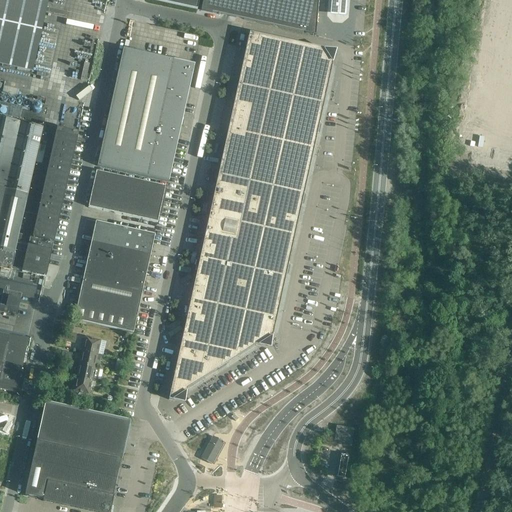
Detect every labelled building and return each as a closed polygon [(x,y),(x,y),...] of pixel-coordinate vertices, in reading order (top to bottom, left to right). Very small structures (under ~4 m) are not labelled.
[(0,0),(0,65),(32,73),(48,0),(0,0)] [(199,0),(152,0),(197,10),(199,0)] [(212,13),(305,33),(316,36),(317,24),(318,0),(203,0),(201,11),(212,13)] [(348,15),(348,0),(331,0),(331,14),(348,15)] [(511,0),(497,0),(488,36),(511,42),(511,0)] [(249,33),(243,62),(329,81),(329,80),(331,67),(332,67),(330,66),(332,54),(320,51),(321,49),(249,33)] [(123,49),(97,167),(166,182),(169,182),(181,125),(183,126),(184,121),(182,120),(194,65),(123,49)] [(243,62),(237,90),(323,109),(322,109),(325,95),(326,96),(326,95),(328,81),(329,82),(329,81),(243,62)] [(80,80),(85,82),(89,64),(84,63),(80,80)] [(481,66),(461,152),(489,159),(509,73),(481,66)] [(237,90),(231,118),(317,137),(316,137),(319,124),(320,124),(320,123),(319,123),(322,110),(323,110),(323,109),(237,90)] [(1,97),(0,101),(0,104),(29,111),(31,103),(1,97)] [(0,117),(19,122),(21,110),(0,105),(0,117)] [(0,272),(1,268),(10,270),(14,253),(17,253),(19,244),(16,244),(34,163),(41,165),(45,147),(38,145),(42,129),(0,118),(0,272)] [(231,118),(224,147),(311,165),(310,165),(313,152),(314,152),(314,151),(313,151),(316,138),(317,138),(317,137),(231,118)] [(23,255),(26,255),(22,272),(31,274),(31,275),(36,276),(36,275),(42,277),(46,277),(51,252),(53,243),(54,243),(78,134),(57,129),(32,238),(30,237),(28,246),(25,246),(23,255)] [(224,147),(218,175),(305,194),(305,193),(304,193),(307,180),(308,180),(308,179),(307,179),(310,166),(311,166),(311,165),(224,147)] [(88,208),(157,223),(165,187),(96,172),(88,208)] [(218,175),(212,203),(298,222),(298,221),(301,208),(302,207),(301,207),(304,194),(305,194),(218,175)] [(212,203),(200,259),(286,278),(286,277),(285,277),(288,264),(289,264),(289,263),(288,263),(291,250),(292,250),(292,249),(294,236),(295,236),(295,235),(298,222),(212,203)] [(96,222),(74,320),(133,333),(155,235),(96,222)] [(200,259),(193,287),(280,306),(279,305),(282,292),(283,292),(282,291),(285,278),(286,278),(200,259)] [(193,287),(187,315),(274,334),(273,334),(276,320),(277,321),(277,320),(276,320),(279,306),(280,307),(280,306),(193,287)] [(0,305),(0,310),(17,315),(19,307),(21,299),(2,295),(1,303),(0,305)] [(187,315),(181,344),(238,357),(239,357),(239,356),(255,346),(256,346),(256,345),(273,334),(274,335),(274,334),(187,315)] [(0,332),(0,389),(17,393),(28,339),(0,332)] [(86,338),(83,351),(97,355),(100,341),(86,338)] [(181,344),(175,373),(203,379),(204,379),(205,379),(205,378),(221,368),(222,368),(222,367),(238,357),(181,344)] [(60,360),(70,362),(72,354),(62,351),(60,360)] [(80,363),(80,365),(95,368),(96,360),(101,361),(103,356),(97,355),(83,351),(82,357),(80,358),(79,361),(80,363)] [(77,378),(92,381),(97,382),(100,369),(95,368),(80,365),(79,366),(78,367),(77,371),(78,372),(77,378)] [(203,379),(175,373),(169,400),(174,401),(174,399),(182,401),(185,389),(186,389),(187,390),(188,390),(187,389),(203,379)] [(92,381),(77,378),(74,392),(89,395),(92,381)] [(45,403),(35,451),(119,470),(121,460),(122,460),(130,421),(45,403)] [(10,419),(0,416),(0,424),(9,427),(10,419)] [(337,427),(334,444),(351,447),(353,430),(337,427)] [(201,459),(212,465),(224,442),(213,437),(201,459)] [(119,470),(35,451),(25,495),(43,500),(43,502),(90,511),(110,511),(114,497),(113,496),(119,470)] [(348,458),(341,457),(337,479),(344,480),(348,458)]
